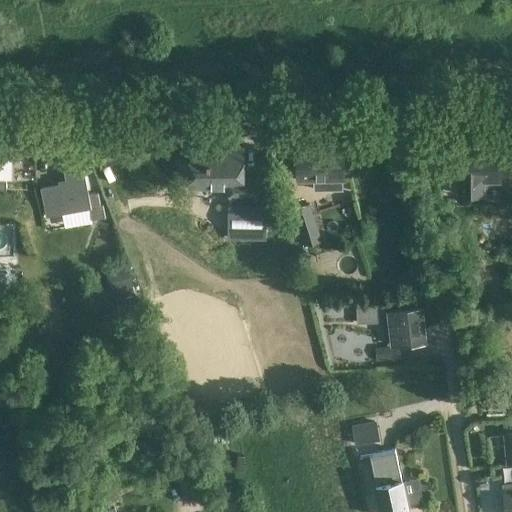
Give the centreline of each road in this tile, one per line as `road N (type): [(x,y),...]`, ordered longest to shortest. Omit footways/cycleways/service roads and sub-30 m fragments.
road 1 (unclassified): [(0,108),(511,111)]
road 2 (track): [(424,110),(469,511)]
